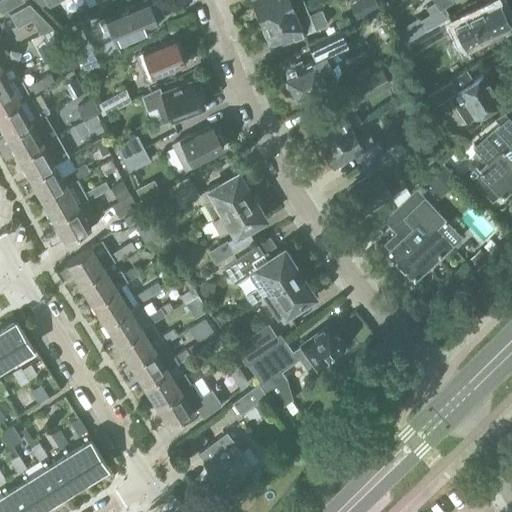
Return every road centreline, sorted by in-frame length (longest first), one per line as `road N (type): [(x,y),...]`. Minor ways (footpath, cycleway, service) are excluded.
road 1 (residential): [(198,0),(249,115),(334,263),(455,402)]
road 2 (residential): [(145,484),(17,272)]
road 3 (tertiary): [(343,511),(455,402)]
